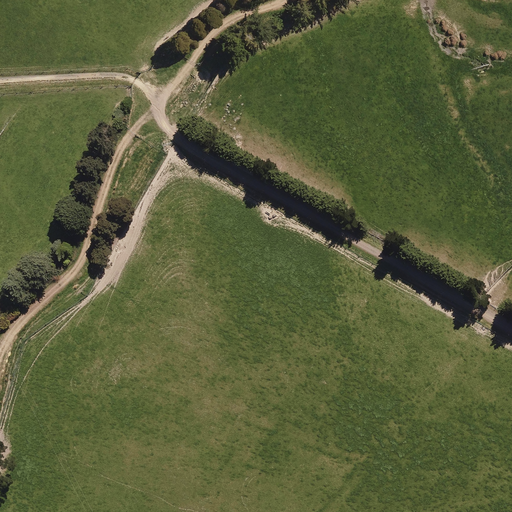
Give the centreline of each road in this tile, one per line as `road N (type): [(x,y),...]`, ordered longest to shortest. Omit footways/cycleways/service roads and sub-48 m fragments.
road 1 (track): [(160,105),(178,136),(511,327)]
road 2 (track): [(160,105),(220,32),(296,0)]
road 3 (track): [(0,82),(109,71),(134,75),(160,105)]
